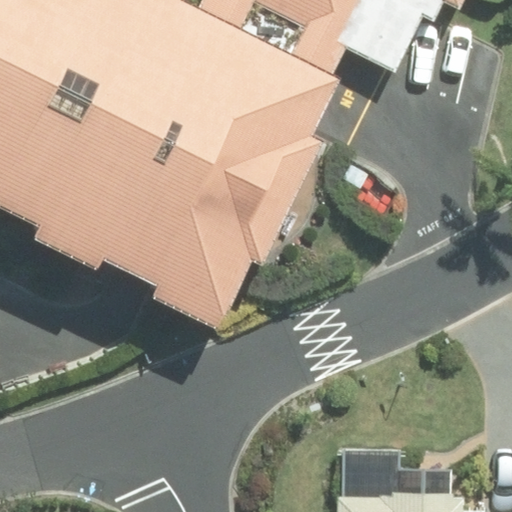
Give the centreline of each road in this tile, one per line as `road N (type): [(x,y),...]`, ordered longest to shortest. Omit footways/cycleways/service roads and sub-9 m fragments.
road 1 (residential): [(511,246),(135,428)]
road 2 (residential): [(135,428),(0,468)]
